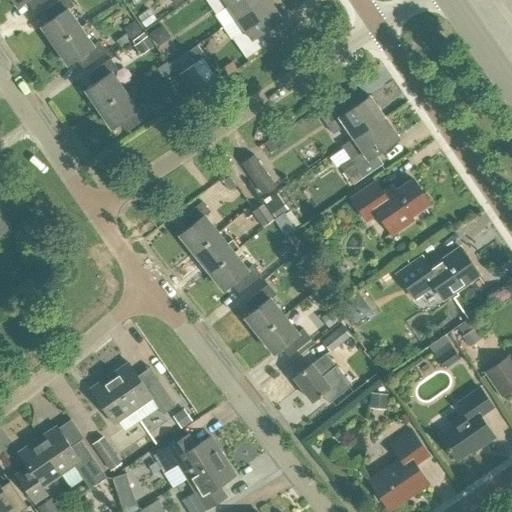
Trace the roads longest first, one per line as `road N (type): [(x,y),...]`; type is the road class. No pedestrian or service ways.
road 1 (residential): [(96,211),(377,26)]
road 2 (residential): [(326,511),(149,289)]
road 3 (residential): [(511,222),(377,26)]
road 4 (residential): [(0,410),(149,289)]
road 5 (residential): [(96,211),(0,74)]
